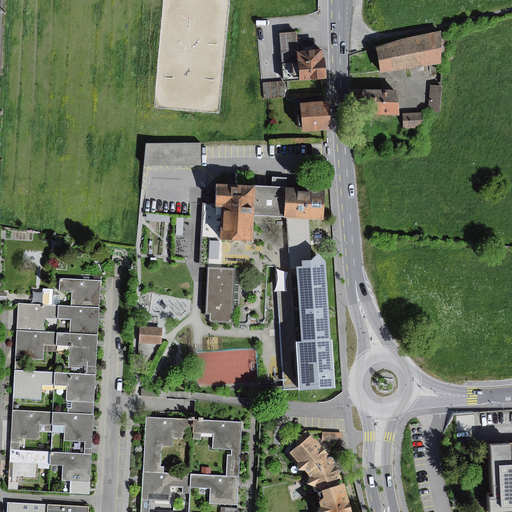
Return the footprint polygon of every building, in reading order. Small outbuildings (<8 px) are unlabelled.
[(326,78),(323,50),(299,52),(297,32),(280,34),(283,82),(326,78)] [(377,49),(381,74),(442,64),(440,32),(404,39),(377,49)] [(284,97),(282,81),(262,83),(263,99),(284,97)] [(443,87),(431,86),(427,111),(440,112),(443,87)] [(401,116),(398,90),(351,90),(355,114),(401,116)] [(327,129),(325,101),(300,103),(302,132),(327,129)] [(422,113),(403,113),(403,129),(422,129),(422,113)] [(200,166),(200,143),(145,142),(145,165),(200,166)] [(273,177),(272,188),(286,188),(287,178),(273,177)] [(254,215),(255,186),(217,185),(216,207),(222,207),(221,240),(253,241),(254,215)] [(286,188),(255,186),(254,215),(285,217),(286,188)] [(308,218),(323,219),(325,190),(286,188),(285,217),(290,217),(308,218)] [(308,218),(290,217),(292,267),(297,267),(303,267),(302,261),(310,261),(308,218)] [(300,390),(336,388),(327,262),(319,253),(316,256),(310,261),(302,261),(303,267),(297,267),(302,341),(296,342),(300,390)] [(234,270),(209,268),(207,313),(210,313),(210,319),(210,320),(213,322),(232,323),(234,270)] [(100,289),(101,281),(60,279),(59,292),(72,292),(71,306),(99,308),(100,289)] [(42,289),(42,305),(52,305),(53,289),(42,289)] [(58,319),(59,306),(52,305),(42,305),(19,303),(17,331),(45,332),(46,318),(58,319)] [(59,306),(58,319),(71,320),(70,334),(98,335),(99,316),(99,308),(71,306),(59,306)] [(162,328),(140,327),(139,343),(161,344),(162,328)] [(45,332),(17,331),(17,339),(16,358),(43,360),(44,351),(44,344),(57,345),(58,333),(45,332)] [(70,334),(58,333),(57,345),(70,346),(68,367),(82,368),(82,366),(87,366),(96,367),(97,344),(98,335),(70,334)] [(96,367),(87,366),(87,374),(95,375),(96,367)] [(54,386),(55,373),(15,371),(14,379),(13,398),(41,399),(42,385),(54,386)] [(95,375),(87,374),(55,373),(54,386),(67,386),(66,401),(68,402),(94,403),(95,383),(95,375)] [(94,414),(94,403),(68,402),(67,413),(94,414)] [(13,410),(11,442),(20,442),(20,438),(39,439),(40,432),(40,425),(52,426),(53,412),(13,410)] [(67,413),(53,412),(52,426),(65,426),(64,435),(64,441),(85,442),(85,448),(92,449),(93,423),(94,414),(67,413)] [(193,432),(194,420),(146,417),(146,426),(143,472),(164,473),(164,467),(161,466),(162,446),(172,446),(173,438),(192,439),(193,432)] [(242,422),(194,420),(193,432),(213,434),(213,440),(213,449),(231,450),(231,455),(228,455),(226,477),(239,477),(242,430),(242,422)] [(65,426),(52,426),(52,432),(52,434),(64,435),(65,426)] [(314,487),(317,493),(345,485),(339,471),(336,466),(336,463),(333,458),(328,457),(327,456),(329,454),(316,439),(315,440),(306,432),(296,438),(298,447),(291,453),(298,463),(300,471),(306,472),(310,477),(308,484),(314,487)] [(342,433),(323,432),(322,441),(342,442),(342,433)] [(11,442),(11,450),(19,451),(20,442),(11,442)] [(487,497),(487,511),(508,511),(510,511),(511,511),(511,443),(489,445),(492,497),(487,497)] [(49,465),(50,453),(19,451),(11,450),(10,458),(8,481),(18,482),(18,477),(36,479),(37,464),(49,465)] [(91,455),(50,453),(49,465),(63,466),(62,480),(70,481),(90,482),(91,461),(91,455)] [(202,467),(201,476),(211,476),(211,468),(202,467)] [(189,488),(190,475),(164,473),(143,472),(143,481),(140,511),(150,511),(151,501),(170,502),(171,487),(183,487),(183,492),(189,492),(189,488)] [(201,476),(190,475),(189,488),(210,489),(210,504),(237,505),(239,485),(239,477),(226,477),(211,476),(201,476)] [(89,495),(90,482),(70,481),(70,494),(89,495)] [(353,511),(345,485),(317,493),(322,508),(319,511),(353,511)] [(47,511),(48,504),(7,502),(6,511),(47,511)]
